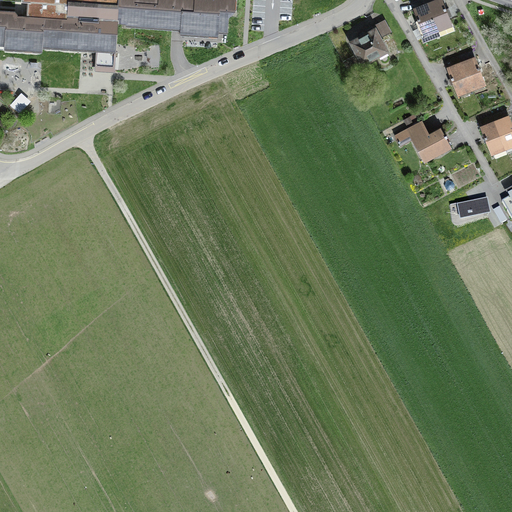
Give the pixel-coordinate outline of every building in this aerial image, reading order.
[(0,46),(3,47),(4,51),(41,54),(42,48),(95,51),(94,68),(115,69),(116,52),(117,25),(180,29),(179,35),(216,37),(217,33),(226,29),(227,10),(235,11),(235,0),(80,0),(80,10),(44,8),(43,15),(26,14),(26,7),(19,7),(14,11),(0,10),(0,46)] [(440,36),(426,0),(417,0),(411,2),(414,10),(415,10),(425,34),(421,36),(424,42),(440,36)] [(426,0),(440,36),(455,30),(452,24),(451,24),(441,0),(426,0)] [(388,55),(379,38),(385,35),(379,24),(372,27),(374,30),(352,42),(363,63),(378,55),(381,59),(388,55)] [(459,56),(471,87),(484,82),(475,59),(476,58),(473,50),(459,56)] [(471,87),(459,56),(444,61),(448,69),(449,69),(458,92),(471,87)] [(492,115),(505,146),(511,143),(511,127),(508,118),(509,117),(506,109),(492,115)] [(505,146),(492,115),(478,121),(481,129),(482,128),(492,151),(505,146)] [(422,120),(395,135),(400,145),(413,139),(419,151),(422,149),(428,158),(451,146),(446,137),(447,137),(446,135),(444,136),(440,128),(429,134),(422,120)] [(511,190),(508,193),(510,197),(502,202),(511,219),(511,190)] [(458,206),(460,217),(489,211),(487,200),(458,206)] [(506,221),(501,211),(495,214),(501,224),(506,221)]
